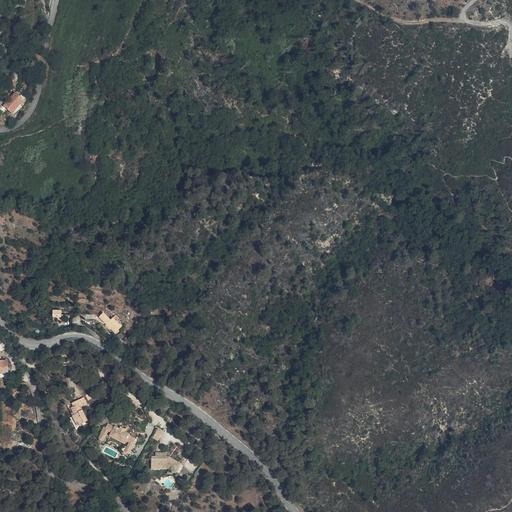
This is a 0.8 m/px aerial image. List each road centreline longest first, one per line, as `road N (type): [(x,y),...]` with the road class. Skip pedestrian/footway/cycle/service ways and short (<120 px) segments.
road 1 (secondary): [(295,511),(250,453),(90,339),(26,344)]
road 2 (residential): [(26,344),(54,476),(113,497),(126,511)]
road 3 (unclassified): [(0,130),(19,124),(34,105),(56,0)]
